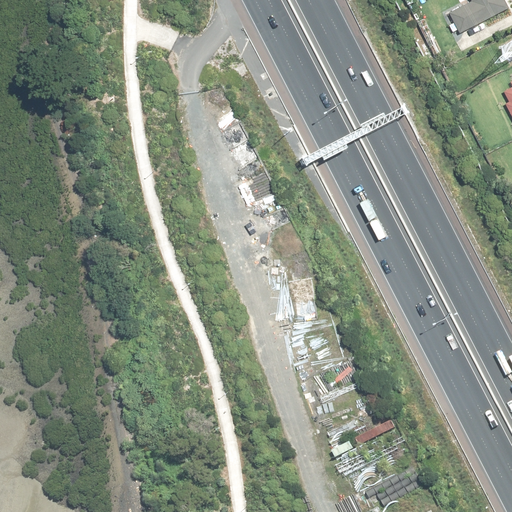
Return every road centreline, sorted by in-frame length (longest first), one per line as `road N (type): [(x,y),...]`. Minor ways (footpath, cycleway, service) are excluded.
road 1 (motorway): [(511,485),(261,0)]
road 2 (motorway): [(313,0),(511,383)]
